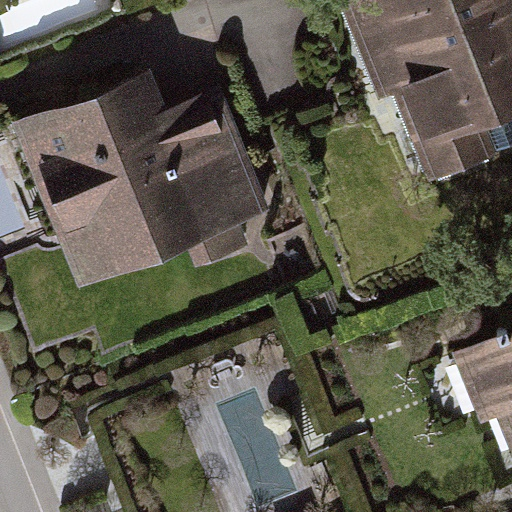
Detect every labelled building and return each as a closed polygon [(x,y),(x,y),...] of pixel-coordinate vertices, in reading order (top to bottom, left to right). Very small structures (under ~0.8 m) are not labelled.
[(0,0),(0,43),(103,0),(0,0)] [(511,0),(338,0),(435,187),(502,153),(511,173),(511,0)] [(156,123),(132,66),(0,121),(0,172),(51,293),(258,206),(213,100),(156,123)] [(511,326),(433,360),(484,468),(511,454),(511,326)] [(226,511),(174,374),(84,408),(123,511),(226,511)]
